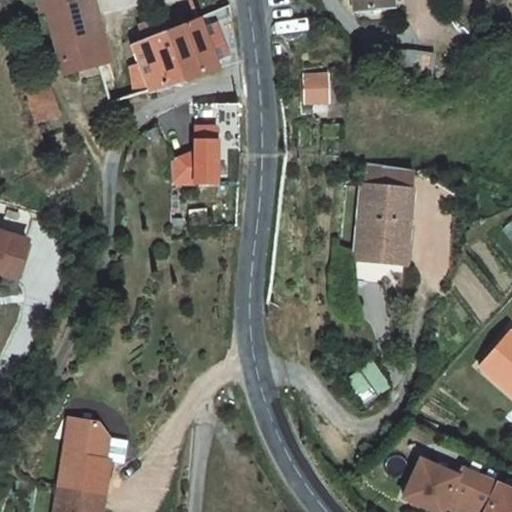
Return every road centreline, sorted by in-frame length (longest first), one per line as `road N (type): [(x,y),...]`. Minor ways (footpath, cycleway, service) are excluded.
road 1 (residential): [(256,75),(158,108),(118,145),(104,268),(0,481)]
road 2 (tertiary): [(256,75),(263,163),(255,358),(290,464),(327,511)]
